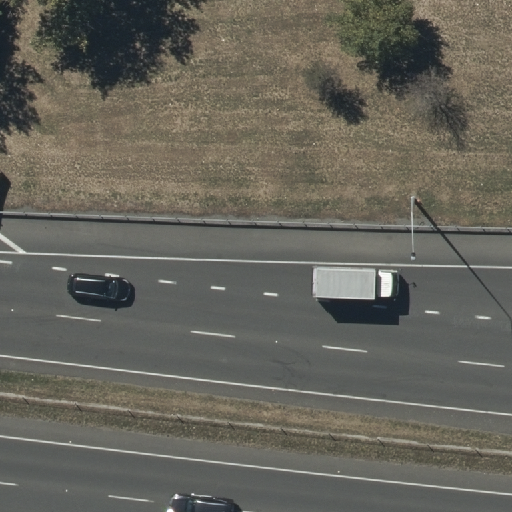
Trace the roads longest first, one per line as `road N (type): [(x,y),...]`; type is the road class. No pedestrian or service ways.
road 1 (motorway): [(0,304),(511,365)]
road 2 (motorway): [(0,290),(511,293)]
road 3 (motorway): [(252,511),(122,499)]
road 4 (motorway): [(122,499),(0,482)]
